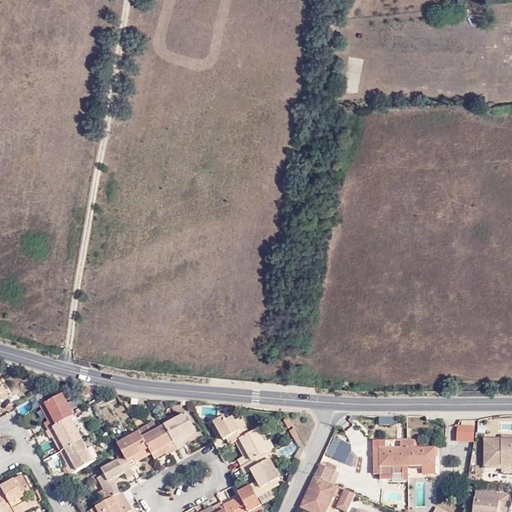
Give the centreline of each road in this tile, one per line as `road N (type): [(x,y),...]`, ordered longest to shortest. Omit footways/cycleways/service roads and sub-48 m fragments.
road 1 (track): [(126,0),(67,370)]
road 2 (secondary): [(336,403),(115,381),(0,350)]
road 3 (secondary): [(511,404),(336,403)]
road 4 (residential): [(154,511),(145,488),(211,454),(224,481)]
